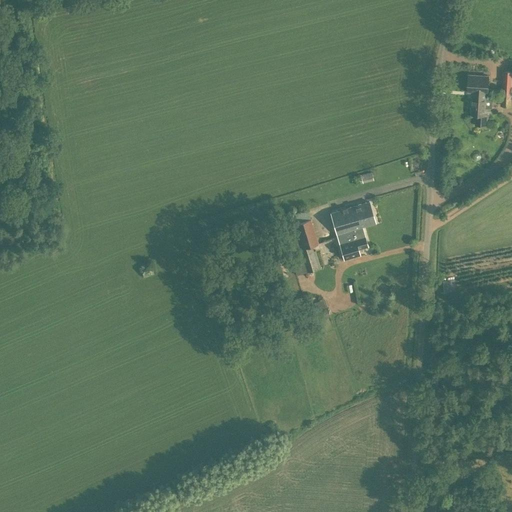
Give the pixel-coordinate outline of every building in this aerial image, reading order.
[(501,92),(501,103),(500,105),(511,106),(511,99),(511,71),(503,71),(502,79),(501,92)] [(469,75),(468,79),(468,92),(472,92),(471,115),(475,115),(474,125),(487,126),(487,119),(489,119),(489,108),(492,108),(493,89),(488,88),(489,76),(475,75),(469,75)] [(336,233),(362,226),(375,222),(369,201),(330,212),(336,233)] [(295,233),(284,236),(289,252),(299,249),(296,238),(315,232),(311,218),(294,223),(292,224),(295,233)] [(367,246),(362,226),(336,233),(342,254),(344,260),(360,255),(358,249),(367,246)] [(299,249),(289,252),(295,275),(320,268),(315,250),(313,251),(301,254),(299,249)] [(140,268),(143,277),(154,274),(151,265),(140,268)] [(330,316),(324,299),(308,304),(314,321),(330,316)]
